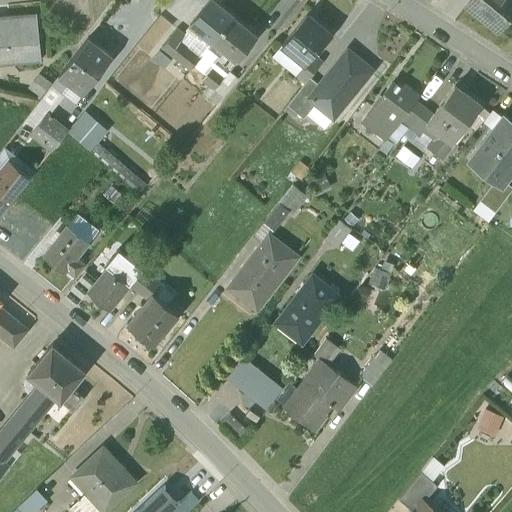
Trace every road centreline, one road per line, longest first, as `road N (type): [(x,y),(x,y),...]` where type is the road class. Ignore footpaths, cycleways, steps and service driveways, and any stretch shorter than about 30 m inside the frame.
road 1 (residential): [(0,262),(108,345),(269,511)]
road 2 (residential): [(511,71),(404,0)]
